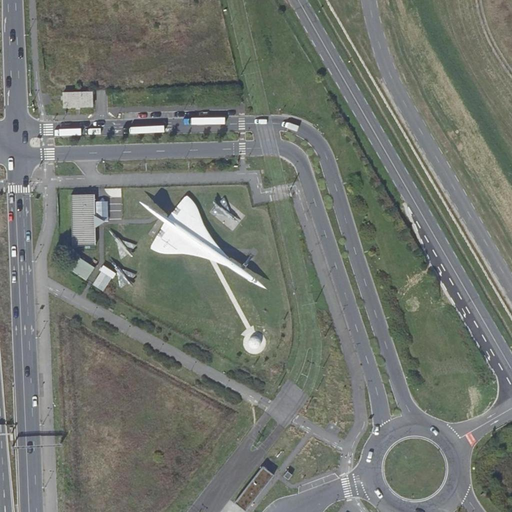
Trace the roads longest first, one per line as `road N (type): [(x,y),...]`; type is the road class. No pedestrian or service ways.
road 1 (secondary): [(412,425),(327,159),(306,131),(279,123),(17,131)]
road 2 (secondary): [(19,154),(292,152),(368,364),(385,437)]
road 3 (unclassified): [(511,370),(298,0)]
road 4 (primary): [(36,511),(19,154)]
road 5 (trunk): [(17,131),(13,0)]
